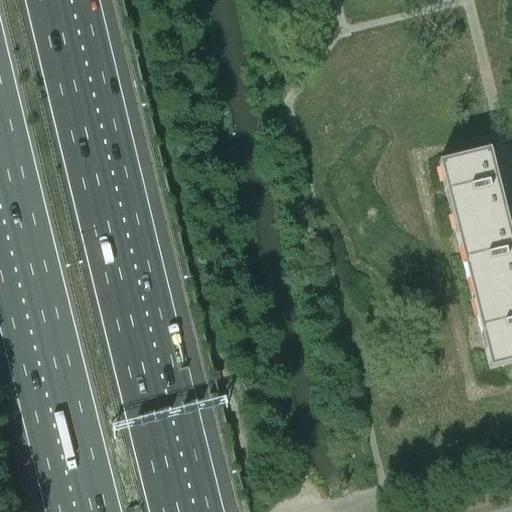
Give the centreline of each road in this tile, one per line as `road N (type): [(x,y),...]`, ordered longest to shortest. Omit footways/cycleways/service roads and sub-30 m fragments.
road 1 (motorway): [(185,511),(64,0)]
road 2 (motorway): [(0,133),(89,511)]
